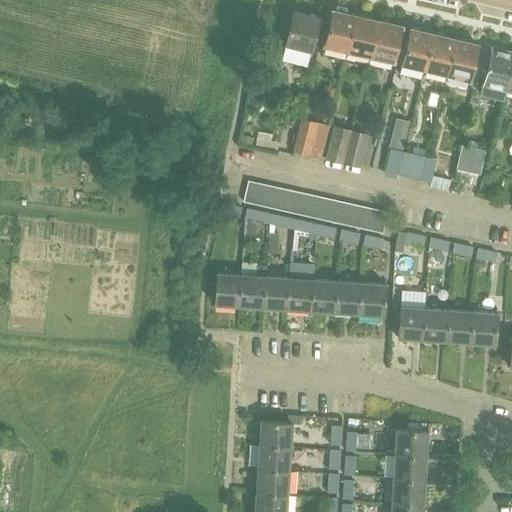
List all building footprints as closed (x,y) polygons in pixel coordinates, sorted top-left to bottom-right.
[(335,11),(333,10),(325,44),(348,49),(356,16),(347,14),(345,10),(338,9),(335,11)] [(309,60),(319,17),(294,11),(283,54),(309,60)] [(356,16),(348,49),(371,55),(379,21),(370,19),(369,16),(361,14),(358,16),(356,16)] [(381,21),(379,21),(371,55),(394,60),(402,26),(393,24),(392,21),(384,19),(381,21)] [(425,68),(433,34),(425,32),(423,28),(415,26),(412,29),(410,28),(402,62),(425,68)] [(435,34),(433,34),(425,68),(447,73),(456,39),(448,37),(446,34),(438,32),(435,34)] [(457,39),(456,39),(447,73),(470,79),(478,44),(470,42),(468,39),(460,37),(457,39)] [(483,83),(506,88),(511,65),(511,52),(492,47),(483,83)] [(432,98),(419,121),(439,133),(452,110),(432,98)] [(309,154),(310,153),(322,156),(329,125),(301,118),(293,150),(309,154)] [(327,158),(346,162),(354,131),(335,126),(327,158)] [(354,131),(346,162),(360,166),(368,134),(354,131)] [(401,150),(405,136),(392,132),(389,147),(401,150)] [(241,135),(239,142),(251,145),(253,137),(241,135)] [(486,150),(463,144),(457,168),(481,174),(486,150)] [(409,158),(407,176),(437,179),(439,162),(409,158)] [(438,189),(458,192),(459,180),(439,178),(438,189)] [(244,201),(255,204),(260,182),(249,180),(244,201)] [(260,182),(255,204),(265,206),(270,185),(260,182)] [(270,185),(265,206),(276,209),(281,187),(270,185)] [(281,187),(276,209),(287,211),(292,190),(281,187)] [(292,190),(287,211),(298,213),(302,192),(292,190)] [(302,192),(298,213),(308,216),(313,194),(302,192)] [(313,194),(308,216),(319,218),(324,197),(313,194)] [(324,197),(319,218),(330,221),(335,199),(324,197)] [(335,199),(330,221),(341,223),(345,202),(335,199)] [(240,217),(242,207),(224,202),(221,213),(240,217)] [(345,202),(341,223),(351,226),(356,204),(345,202)] [(356,204),(351,226),(362,228),(367,207),(356,204)] [(367,207),(362,228),(373,230),(378,209),(367,207)] [(266,212),(247,208),(245,218),(248,219),(247,241),(262,242),(263,222),(264,222),(266,212)] [(378,209),(373,230),(383,233),(388,211),(378,209)] [(288,228),(290,217),(271,213),(268,224),(288,228)] [(311,233),(313,222),(294,218),(292,229),(311,233)] [(335,238),(337,228),(318,223),(316,234),(335,238)] [(358,244),(361,233),(342,229),(339,239),(358,244)] [(424,246),(427,236),(407,231),(405,242),(424,246)] [(382,249),(385,239),(365,234),(363,245),(382,249)] [(448,252),(450,241),(431,237),(429,247),(448,252)] [(472,257),(474,246),(454,242),(452,253),(472,257)] [(495,262),(497,252),(478,247),(476,258),(495,262)] [(290,277),(288,309),(312,310),(314,279),(315,264),(291,263),(290,277)] [(243,274),(240,306),(264,307),(266,275),(267,265),(257,264),(256,275),(243,274)] [(216,304),(240,306),(243,274),(218,272),(216,304)] [(266,275),(264,307),(288,309),(290,277),(266,275)] [(314,279),(312,310),(336,312),(338,280),(314,279)] [(338,280),(336,312),(359,314),(361,282),(338,280)] [(361,282),(359,314),(384,315),(386,283),(361,282)] [(399,338),(424,339),(426,307),(401,306),(399,338)] [(426,307),(424,339),(447,341),(449,309),(426,307)] [(449,309),(447,341),(471,342),(473,310),(449,309)] [(473,310),(471,342),(496,344),(498,312),(473,310)] [(261,421),(259,446),(292,448),(293,423),(302,424),(302,415),(288,414),(288,422),(261,421)] [(341,445),(342,426),(331,425),(330,444),(341,445)] [(397,429),(395,453),(427,455),(429,431),(397,429)] [(357,452),(358,432),(347,431),(346,451),(357,452)] [(259,446),(258,470),(290,472),(292,448),(259,446)] [(340,469),(341,449),(330,449),(329,468),(340,469)] [(395,453),(394,477),(426,479),(427,455),(395,453)] [(355,475),(357,456),(346,455),(344,475),(355,475)] [(258,470),(256,494),(288,496),(290,472),(258,470)] [(338,493),(339,473),(329,473),(327,492),(338,493)] [(394,477),(392,501),(424,503),(426,479),(394,477)] [(354,499),(355,480),(344,479),(343,498),(354,499)] [(256,494),(255,511),(287,511),(288,496),(256,494)] [(336,511),(338,497),(327,496),(325,511),(336,511)] [(423,511),(424,503),(392,501),(391,511),(423,511)] [(341,511),(352,511),(354,503),(343,503),(341,511)]
